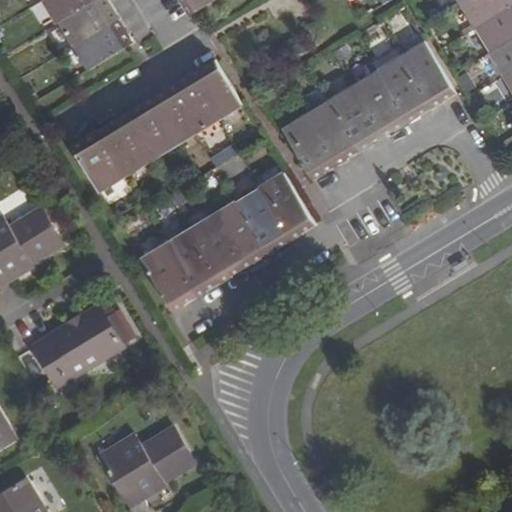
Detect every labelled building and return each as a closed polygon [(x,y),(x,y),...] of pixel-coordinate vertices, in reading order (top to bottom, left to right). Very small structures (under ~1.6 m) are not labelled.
[(49,0),(62,20),(95,0),(49,0)] [(95,0),(62,20),(76,44),(116,20),(121,17),(104,0),(95,0)] [(181,0),(190,15),(196,11),(213,0),(181,0)] [(511,0),(467,0),(461,4),(476,28),(511,5),(511,0)] [(511,5),(476,28),(490,51),(511,38),(511,5)] [(76,44),(91,68),(130,44),(136,41),(134,39),(116,20),(76,44)] [(511,38),(490,51),(505,75),(511,70),(511,38)] [(426,40),(402,54),(434,108),(459,93),(426,40)] [(434,108),(402,54),(378,69),(411,122),(434,108)] [(217,58),(195,76),(220,118),(244,103),(220,62),(217,58)] [(354,83),(386,137),(411,122),(378,69),(354,83)] [(172,91),(197,132),(220,118),(195,76),(193,73),(172,91)] [(363,151),(386,137),(354,83),(331,98),(363,151)] [(170,87),(148,106),(173,146),(197,132),(172,91),(170,87)] [(307,113),(339,166),(363,151),(331,98),(307,113)] [(173,146),(148,106),(145,102),(126,121),(149,161),(173,146)] [(316,179),(339,166),(307,113),(284,126),(313,173),(316,179)] [(125,175),(149,161),(126,121),(122,116),(101,134),(125,175)] [(241,141),(256,130),(248,119),(233,130),(241,141)] [(125,175),(101,134),(98,130),(77,148),(102,189),(125,175)] [(222,168),(241,157),(234,146),(216,157),(222,168)] [(286,171),(262,186),(294,239),(318,224),(315,219),(286,171)] [(294,239),(262,186),(238,201),(270,254),(294,239)] [(246,268),(270,254),(238,201),(214,215),(246,268)] [(25,268),(33,263),(62,245),(41,210),(12,228),(5,232),(0,224),(0,288),(28,272),(25,268)] [(191,229),(223,282),(246,268),(214,215),(191,229)] [(5,216),(0,218),(0,224),(5,232),(12,228),(5,216)] [(191,229),(167,244),(199,297),(223,282),(191,229)] [(143,258),(172,305),(175,311),(199,297),(167,244),(143,258)] [(36,267),(33,263),(25,268),(28,272),(36,267)] [(99,307),(34,346),(58,386),(124,347),(99,307)] [(0,447),(16,438),(0,411),(0,447)] [(132,507),(159,491),(156,487),(165,481),(195,464),(173,428),(145,445),(137,450),(129,438),(100,456),(132,507)] [(137,433),(129,438),(137,450),(145,445),(137,433)] [(42,467),(31,474),(52,506),(63,500),(42,467)] [(0,511),(44,511),(26,481),(0,497),(0,511)] [(168,485),(165,481),(156,487),(159,491),(168,485)]
